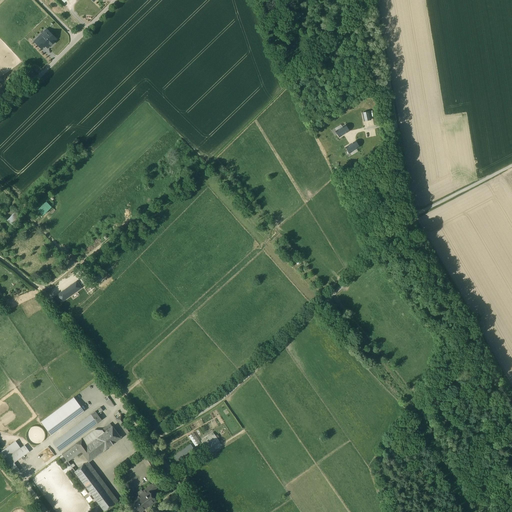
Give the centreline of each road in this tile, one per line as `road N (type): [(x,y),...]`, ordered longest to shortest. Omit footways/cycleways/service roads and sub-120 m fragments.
road 1 (track): [(42,291),(136,231),(211,157)]
road 2 (track): [(374,0),(395,122)]
road 3 (track): [(281,85),(366,0)]
